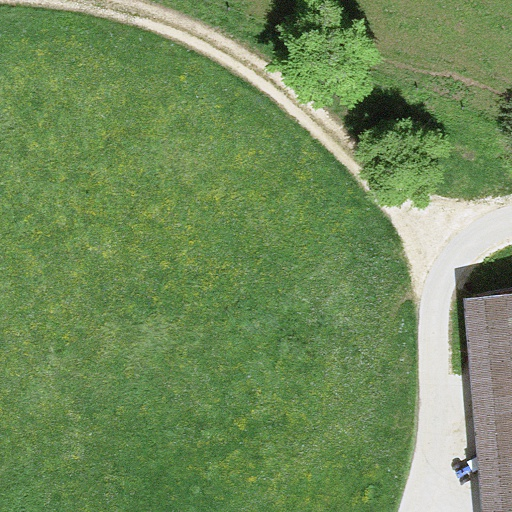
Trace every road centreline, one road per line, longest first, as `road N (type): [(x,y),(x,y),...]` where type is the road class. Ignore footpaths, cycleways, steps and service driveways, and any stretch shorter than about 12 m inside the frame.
road 1 (track): [(97,0),(268,77),(410,204),(429,250)]
road 2 (track): [(429,250),(438,416),(410,511)]
